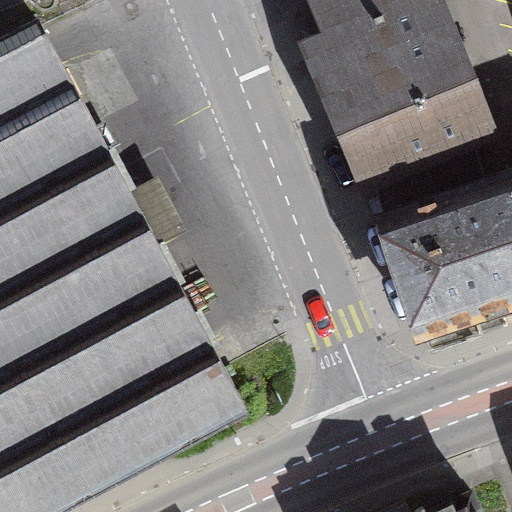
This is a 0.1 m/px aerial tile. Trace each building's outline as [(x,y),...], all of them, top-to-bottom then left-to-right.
[(371,175),(471,134),(491,126),(439,0),(312,0),(329,42),(305,51),(359,179),(371,175)] [(0,511),(57,511),(248,412),(37,17),(0,36),(0,511)] [(511,284),(478,181),(485,179),(471,134),(371,175),(421,330),(511,299),(511,284)] [(478,181),(511,284),(511,170),(485,179),(478,181)] [(480,511),(470,490),(424,511),(422,506),(409,511),(480,511)]
